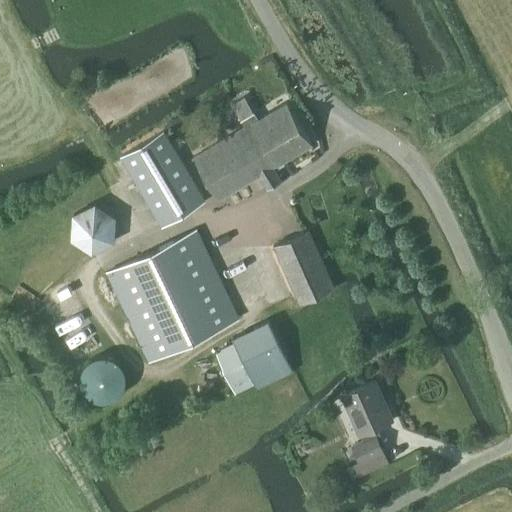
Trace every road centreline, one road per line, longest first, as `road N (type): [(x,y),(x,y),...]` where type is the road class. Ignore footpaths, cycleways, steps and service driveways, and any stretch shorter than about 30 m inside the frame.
road 1 (unclassified): [(511,375),(450,223),(423,179),(407,157),(311,87),(258,0)]
road 2 (track): [(86,269),(143,371),(140,390),(54,446),(95,511)]
